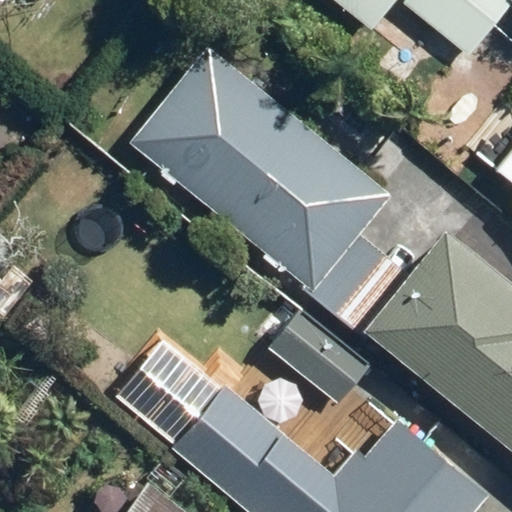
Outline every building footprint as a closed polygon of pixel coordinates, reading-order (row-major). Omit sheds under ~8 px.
[(395,0),(339,0),(372,27),(395,0)] [(511,5),(511,0),(412,0),(479,50),(511,5)] [(363,226),(398,182),(217,37),(139,135),(320,279),(363,226)] [(511,129),(493,153),(511,168),(511,129)] [(378,319),(511,429),(511,260),(454,214),(410,267),(372,314),(378,319)] [(372,314),(410,267),(362,228),(312,289),(366,333),(378,319),(372,314)] [(376,364),(305,300),(271,338),(342,402),(376,364)] [(377,446),(369,439),(345,468),(228,375),(178,438),(271,511),(475,511),(500,482),(408,408),(377,446)] [(200,511),(154,474),(122,511),(200,511)]
